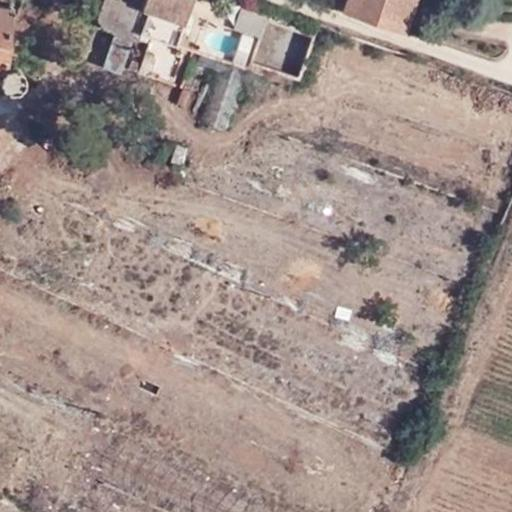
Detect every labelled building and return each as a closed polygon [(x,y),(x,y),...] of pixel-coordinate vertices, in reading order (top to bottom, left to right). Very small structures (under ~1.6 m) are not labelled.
[(175,43),(189,0),(138,0),(137,5),(123,0),(103,0),(94,25),(138,40),(141,31),(149,34),(175,43)] [(403,28),(412,0),(346,0),(344,7),(403,28)] [(11,5),(0,3),(0,82),(3,85),(9,85),(14,83),(17,78),(18,73),(16,68),(11,65),(4,63),(11,5)] [(243,63),(252,35),(207,21),(198,49),(243,63)] [(280,56),(277,67),(298,73),(310,33),(276,23),(267,52),(280,56)] [(152,61),(140,58),(136,70),(148,74),(152,61)]
